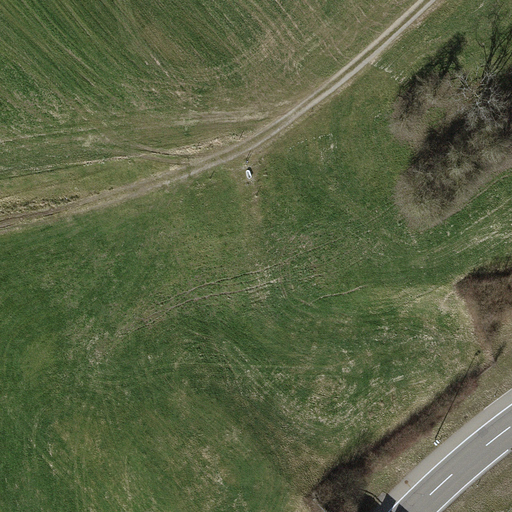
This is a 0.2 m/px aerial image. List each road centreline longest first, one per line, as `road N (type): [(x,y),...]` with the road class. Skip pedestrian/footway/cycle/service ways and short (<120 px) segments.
road 1 (track): [(427,0),(305,106),(233,151),(103,201),(0,224)]
road 2 (motorway): [(511,426),(412,511)]
